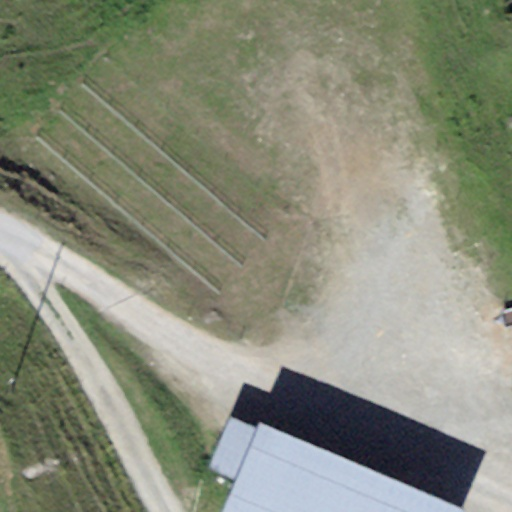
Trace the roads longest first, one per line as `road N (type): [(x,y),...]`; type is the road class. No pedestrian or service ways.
road 1 (track): [(511,480),(0,238)]
road 2 (track): [(38,255),(171,511)]
